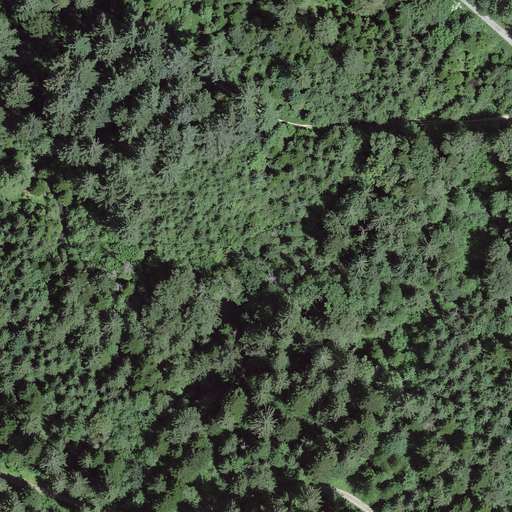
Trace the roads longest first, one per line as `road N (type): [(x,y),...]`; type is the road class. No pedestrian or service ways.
road 1 (track): [(369,511),(324,489),(262,493),(212,511)]
road 2 (track): [(115,511),(0,471)]
